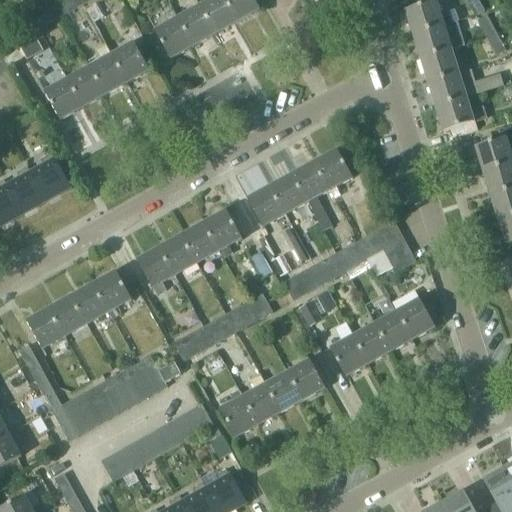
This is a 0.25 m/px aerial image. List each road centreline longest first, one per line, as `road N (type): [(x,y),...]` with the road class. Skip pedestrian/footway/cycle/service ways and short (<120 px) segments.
road 1 (residential): [(394,93),(350,89),(0,282)]
road 2 (residential): [(495,416),(394,93)]
road 3 (residential): [(330,511),(495,416)]
